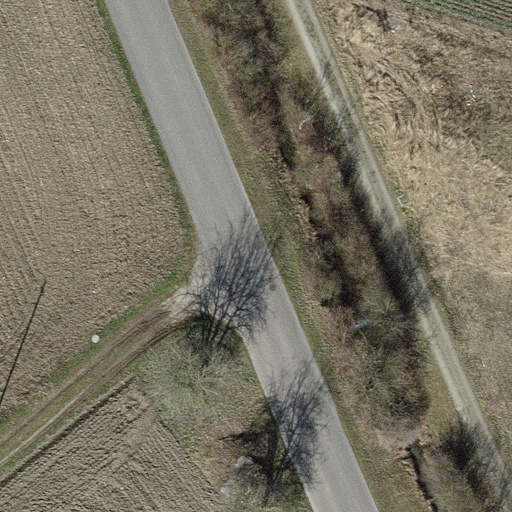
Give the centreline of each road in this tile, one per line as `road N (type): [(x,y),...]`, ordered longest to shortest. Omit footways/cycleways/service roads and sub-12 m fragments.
road 1 (unclassified): [(115,0),(257,359),(335,511)]
road 2 (track): [(511,500),(303,0)]
